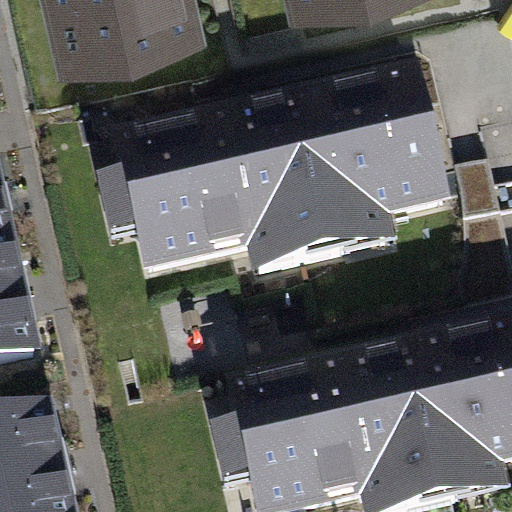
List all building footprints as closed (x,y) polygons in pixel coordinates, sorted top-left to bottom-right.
[(80,0),(92,51),(191,28),(184,0),(80,0)] [(379,219),(443,204),(414,80),(301,106),(302,109),(235,124),(234,121),(121,147),(150,271),(254,248),(260,273),(385,245),(379,219)] [(0,204),(0,245),(9,244),(0,204)] [(9,244),(0,245),(0,303),(22,299),(9,244)] [(22,299),(0,303),(0,363),(34,356),(22,299)] [(492,467),(511,462),(511,330),(414,353),(415,357),(348,373),(347,368),(235,394),(262,511),(298,511),(368,496),(371,511),(417,511),(498,493),(492,467)] [(48,416),(0,426),(0,485),(61,473),(48,416)] [(69,511),(61,473),(0,485),(0,511),(69,511)]
